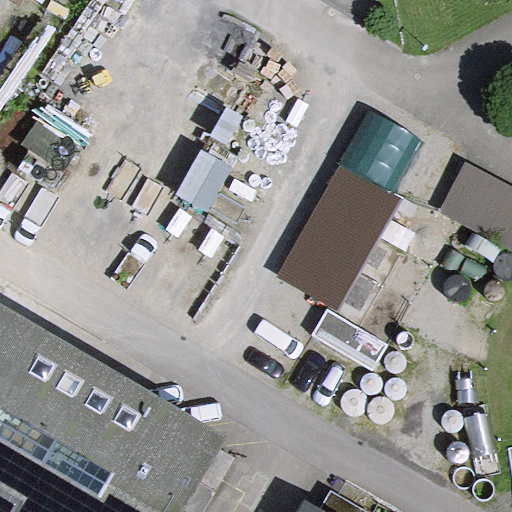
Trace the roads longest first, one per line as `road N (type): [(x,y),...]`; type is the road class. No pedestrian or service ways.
road 1 (residential): [(462,511),(0,248)]
road 2 (residential): [(511,42),(450,80),(414,85),(264,0)]
